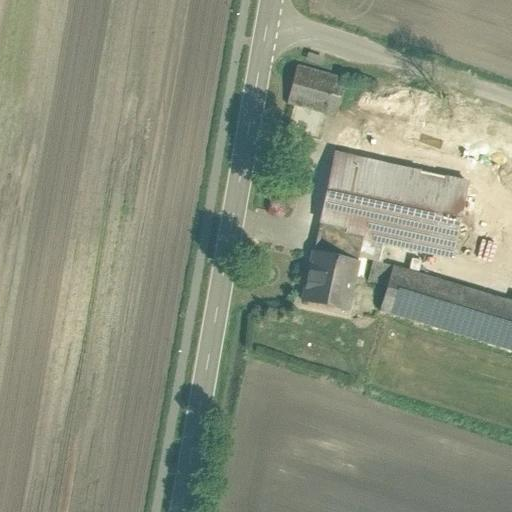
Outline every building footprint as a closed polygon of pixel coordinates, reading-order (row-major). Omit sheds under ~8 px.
[(335,80),(297,70),(288,107),(325,117),(335,80)] [(423,146),(361,133),(357,149),(419,163),(423,146)] [(504,182),(508,163),(423,144),(423,146),(419,163),(467,173),(504,182)] [(351,157),(331,153),(314,230),(448,259),(467,173),(419,163),(357,149),(353,148),(351,157)] [(352,264),(307,252),(293,305),(339,317),(352,264)] [(511,304),(394,268),(380,312),(511,353),(511,304)]
